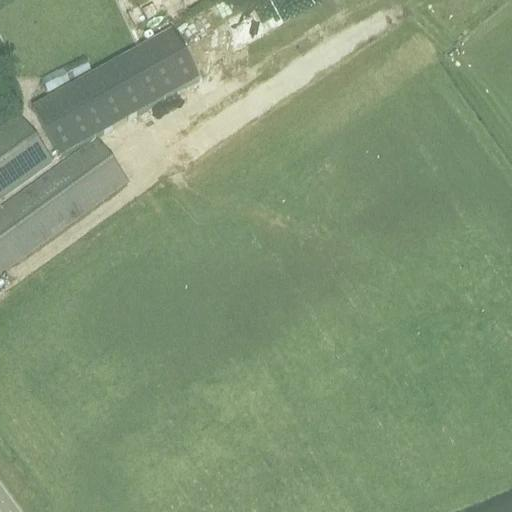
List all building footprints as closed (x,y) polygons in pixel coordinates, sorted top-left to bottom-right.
[(263,33),(326,0),(279,0),(253,14),(263,33)] [(311,29),(285,47),(298,65),(324,48),(311,29)] [(170,35),(33,111),(60,160),(198,83),(170,35)] [(84,59),(41,81),(49,97),(92,75),(84,59)] [(0,204),(54,164),(19,117),(0,130),(0,204)] [(96,142),(0,212),(0,275),(126,183),(96,142)] [(50,258),(11,287),(26,306),(64,278),(50,258)]
